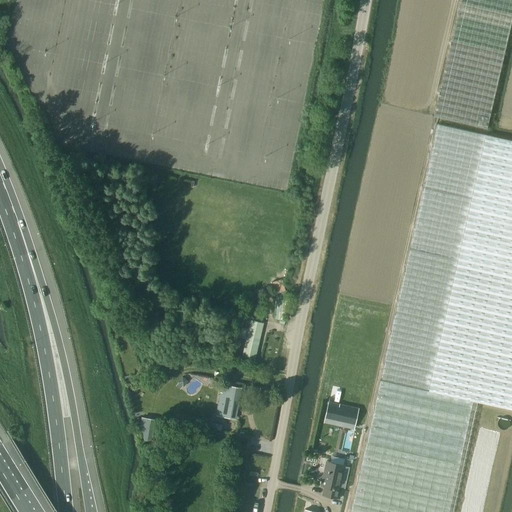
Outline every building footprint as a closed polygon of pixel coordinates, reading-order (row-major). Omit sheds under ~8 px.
[(487,132),(511,18),(511,0),(460,0),(434,120),(487,132)] [(452,511),(478,401),(511,408),(511,140),(485,136),(436,124),(349,511),(452,511)] [(262,323),(261,323),(251,320),(242,359),(253,361),(262,323)] [(231,396),(222,394),(218,412),(228,414),(227,415),(234,416),(239,390),(232,389),(231,396)] [(196,419),(182,417),(181,425),(194,428),(196,419)] [(338,488),(344,464),(326,461),(321,485),(324,486),(322,494),(339,498),(341,489),(338,488)]
